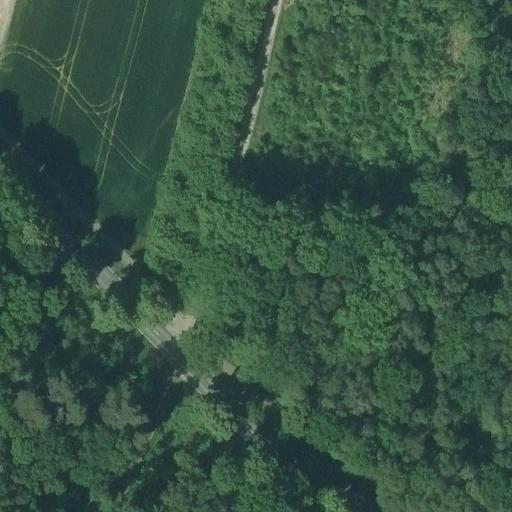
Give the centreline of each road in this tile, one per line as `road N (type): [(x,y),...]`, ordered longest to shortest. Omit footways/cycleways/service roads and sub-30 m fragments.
road 1 (tertiary): [(0,173),(324,511)]
road 2 (track): [(180,359),(274,0)]
road 3 (track): [(180,359),(111,511)]
